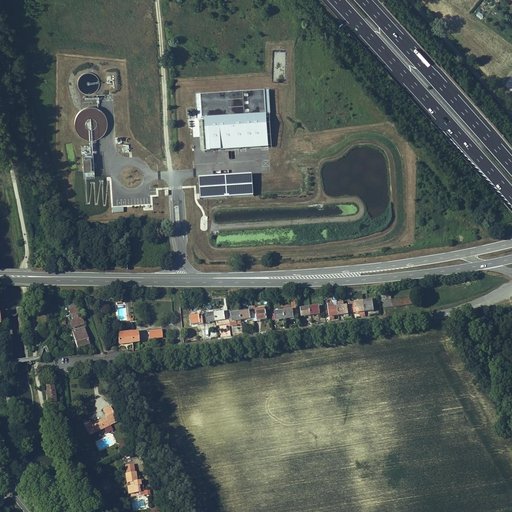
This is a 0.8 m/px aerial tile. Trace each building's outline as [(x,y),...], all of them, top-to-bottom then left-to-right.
[(89,70),(75,82),(87,95),(100,83),(89,70)] [(264,90),(197,94),(198,118),(204,118),(207,151),(268,147),(264,90)] [(79,121),(83,130),(81,136),(89,138),(90,142),(84,145),(80,145),(82,175),(86,176),(94,176),(91,140),(102,135),(105,124),(102,123),(102,119),(100,116),(98,117),(92,116),(92,113),(91,113),(85,116),(85,110),(85,111),(79,114),(78,114),(79,121)] [(251,173),(199,176),(201,199),(253,195),(251,173)] [(389,301),(390,308),(422,303),(421,295),(389,301)] [(334,310),(335,318),(379,310),(378,303),(334,310)] [(306,311),(307,319),(325,316),(324,309),(306,311)] [(280,315),(281,323),(304,320),(302,312),(280,315)] [(76,334),(90,329),(88,322),(84,323),(81,313),(73,316),(76,326),(74,327),(76,334)] [(255,316),(254,314),(237,316),(237,318),(234,318),(234,315),(229,316),(229,314),(210,316),(210,318),(204,319),(204,317),(194,318),(195,327),(205,326),(205,327),(212,327),(212,325),(230,323),(230,324),(234,323),(234,326),(237,325),(237,323),(247,322),(255,321),(255,323),(259,323),(259,325),(263,324),(263,322),(271,321),(270,314),(261,315),(261,316),(258,317),(258,315),(255,316)] [(153,328),(155,334),(166,331),(165,325),(153,328)] [(121,334),(123,343),(144,338),(142,327),(121,334)] [(83,352),(95,347),(89,334),(77,339),(83,352)] [(55,384),(46,386),(49,401),(51,401),(52,407),(59,406),(58,399),(55,384)] [(95,434),(101,445),(128,428),(119,414),(112,418),(116,425),(104,433),(101,430),(95,434)] [(13,459),(17,457),(13,448),(7,451),(12,460),(13,459)] [(12,460),(7,463),(17,476),(21,473),(18,465),(13,459),(12,460)] [(140,480),(142,489),(146,488),(147,492),(145,493),(146,500),(156,498),(154,491),(156,491),(155,486),(151,487),(149,478),(140,480)]
